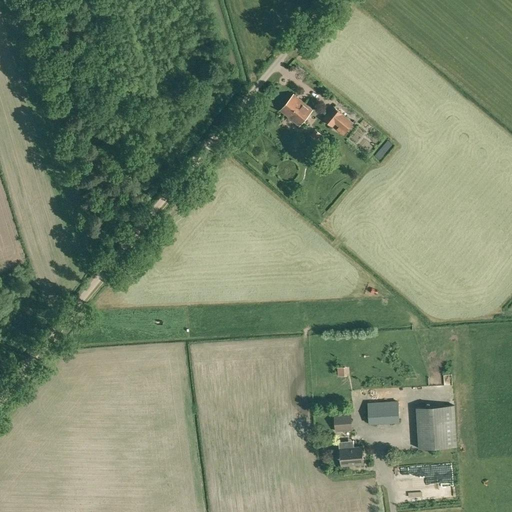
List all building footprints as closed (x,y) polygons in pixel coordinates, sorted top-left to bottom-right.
[(299,126),(313,110),(294,94),(280,110),(299,126)] [(343,135),(354,123),(354,122),(343,114),(344,113),(334,105),(323,119),(333,127),(335,124),(339,126),(336,130),(343,135)] [(319,143),(325,137),(315,129),(310,135),(319,143)] [(397,401),(368,402),(369,423),(399,421),(397,401)] [(419,449),(457,447),(455,406),(417,408),(419,449)] [(335,431),(352,430),(351,414),(334,416),(335,431)] [(358,447),(357,431),(341,432),(342,448),(358,447)] [(341,466),(364,464),(362,447),(340,449),(341,466)] [(454,479),(454,466),(406,468),(407,482),(454,479)] [(423,493),(423,504),(433,504),(432,493),(423,493)]
